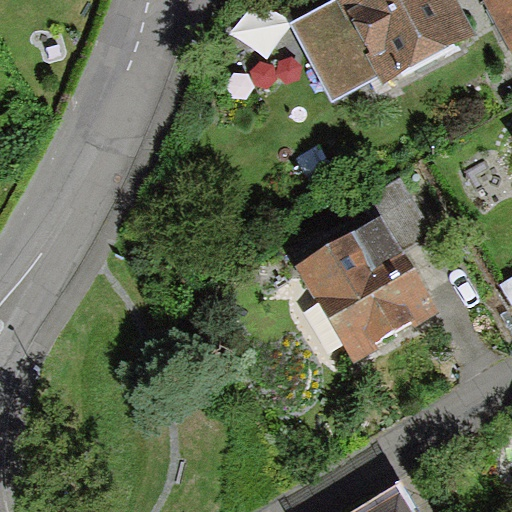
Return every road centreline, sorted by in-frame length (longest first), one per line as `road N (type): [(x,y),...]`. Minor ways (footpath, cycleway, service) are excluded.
road 1 (residential): [(152,0),(98,160),(0,320)]
road 2 (residential): [(291,511),(511,376)]
